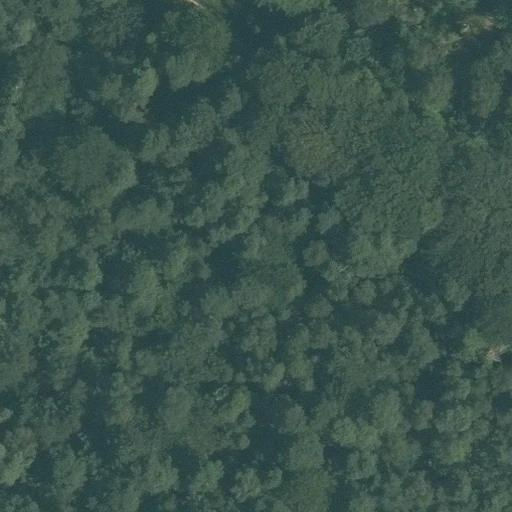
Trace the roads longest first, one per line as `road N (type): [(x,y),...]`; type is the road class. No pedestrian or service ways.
road 1 (track): [(161,511),(189,435),(187,353),(16,0)]
road 2 (track): [(511,231),(181,0)]
